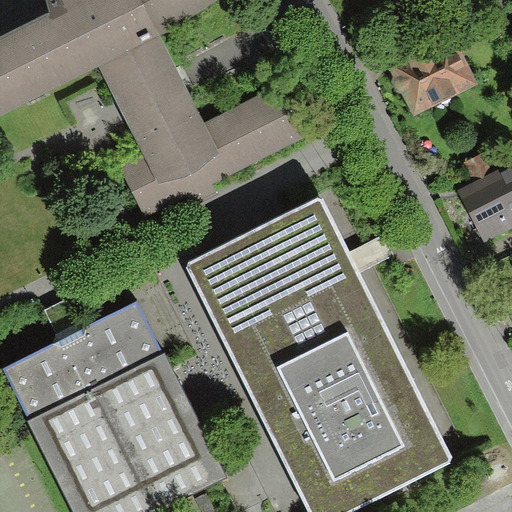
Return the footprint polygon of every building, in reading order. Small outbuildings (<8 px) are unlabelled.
[(119,171),(144,219),(200,190),(296,140),(270,91),(208,123),(184,77),(164,38),(227,5),(224,0),(51,0),(56,8),(0,36),(0,119),(98,68),(121,110),(146,158),(119,171)] [(385,61),(412,116),(476,85),(449,30),(385,61)] [(511,167),(459,194),(482,238),(511,222),(511,167)] [(256,404),(309,511),(346,511),(411,480),(452,460),(354,261),(322,197),(249,233),(187,264),(256,404)] [(68,337),(79,331),(65,301),(41,312),(56,342),(68,337)] [(0,368),(0,369),(67,511),(155,511),(221,481),(137,304),(79,331),(68,337),(56,342),(0,368)]
